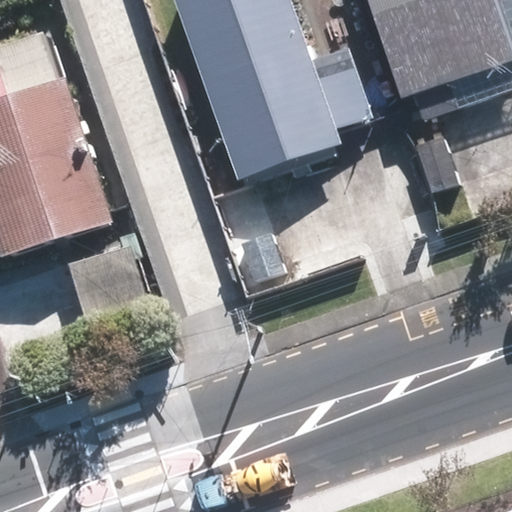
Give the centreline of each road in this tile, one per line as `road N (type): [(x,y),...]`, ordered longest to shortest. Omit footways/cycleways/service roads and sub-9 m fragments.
road 1 (residential): [(256,438),(101,0)]
road 2 (secondary): [(511,349),(256,438)]
road 3 (secondary): [(256,438),(35,511)]
